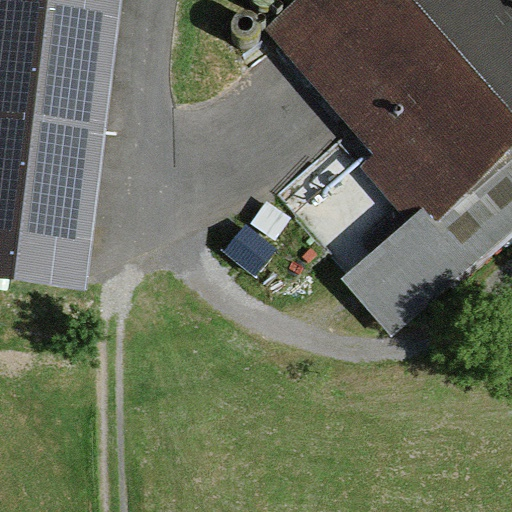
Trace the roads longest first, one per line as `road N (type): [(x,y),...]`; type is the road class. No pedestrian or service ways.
road 1 (track): [(115,511),(110,366),(139,209)]
road 2 (track): [(151,0),(139,92),(139,209)]
